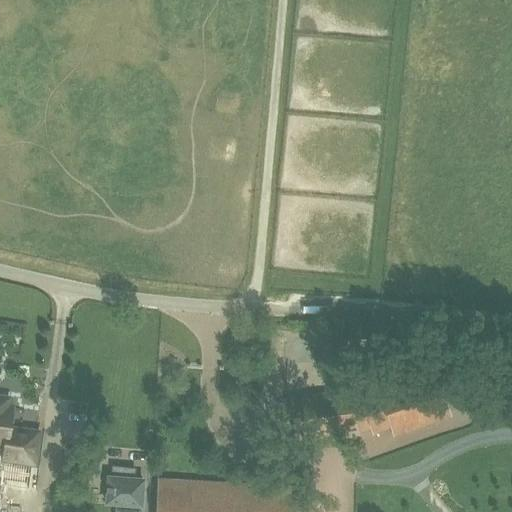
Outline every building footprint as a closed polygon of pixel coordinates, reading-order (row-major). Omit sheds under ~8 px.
[(450,363),(349,401),(347,390),(290,399),(296,438),(340,431),(338,419),(354,417),(355,418),(366,414),(372,431),(390,424),(393,433),(449,412),(440,389),(457,382),(450,363)] [(0,471),(2,472),(4,458),(32,461),(36,434),(8,430),(11,408),(6,408),(6,406),(6,404),(6,403),(5,401),(4,400),(3,399),(2,398),(0,397),(0,471)] [(469,443),(460,466),(505,483),(511,465),(511,457),(496,452),(499,443),(472,433),(469,443)] [(108,475),(105,502),(115,503),(114,511),(138,511),(139,505),(141,478),(141,476),(134,476),(135,469),(112,467),(111,474),(108,474),(108,475)] [(511,505),(511,482),(451,470),(446,493),(474,498),(473,507),(499,511),(501,503),(511,505)] [(295,511),(297,489),(159,480),(156,511),(295,511)]
